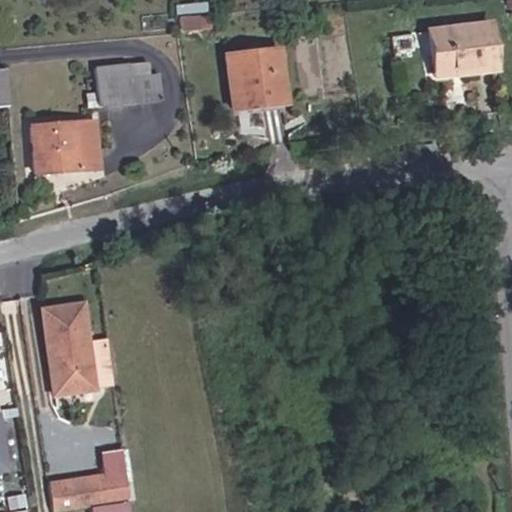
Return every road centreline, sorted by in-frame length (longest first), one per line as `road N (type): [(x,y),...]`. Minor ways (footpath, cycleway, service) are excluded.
road 1 (residential): [(504,171),(225,192),(0,253)]
road 2 (unknown): [(0,51),(118,42),(163,51),(177,64),(180,102),(136,129)]
